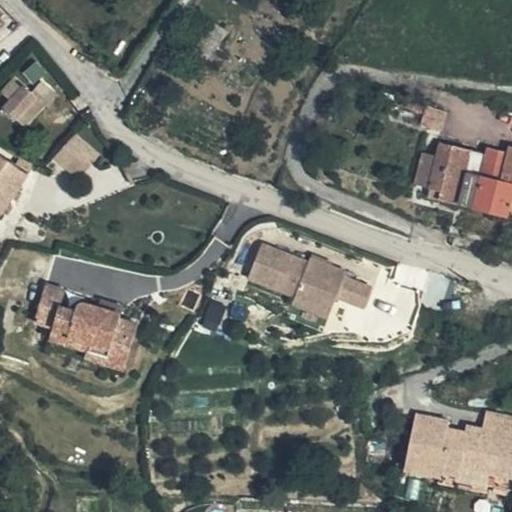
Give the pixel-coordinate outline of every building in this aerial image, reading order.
[(19,87),(0,108),(0,111),(13,122),(33,99),(19,87)] [(439,114),(422,106),(412,125),(431,133),(439,114)] [(78,132),(58,156),(81,176),(102,152),(78,132)] [(463,151),(430,144),(421,168),(421,170),(442,177),(433,208),(467,215),(470,207),(478,162),(462,159),(463,151)] [(0,212),(30,170),(18,161),(0,147),(0,212)] [(502,158),(480,153),(478,162),(470,207),(467,215),(502,223),(505,213),(511,214),(511,154),(503,153),(502,158)] [(30,170),(34,164),(22,156),(18,161),(30,170)] [(442,177),(421,170),(414,204),(433,208),(442,177)] [(299,303),(337,317),(342,304),(370,316),(378,298),(350,287),(351,283),(315,266),(313,272),(267,253),(255,285),(299,303)] [(66,303),(44,298),(36,337),(54,342),(53,346),(92,355),(90,364),(113,369),(115,360),(132,365),(140,334),(121,329),(101,324),(102,319),(99,319),(83,316),(79,317),(77,323),(62,319),(66,303)] [(332,326),(337,317),(299,303),(296,311),(332,326)] [(101,324),(121,329),(124,318),(101,312),(99,319),(102,319),(101,324)] [(51,354),(90,364),(92,355),(53,346),(51,354)] [(111,375),(128,379),(132,365),(115,360),(113,369),(111,375)] [(111,375),(113,369),(90,364),(89,370),(111,375)] [(437,488),(474,496),(475,488),(511,494),(511,486),(511,421),(484,416),(480,432),(479,432),(475,445),(464,443),(465,436),(445,432),(446,425),(413,419),(402,474),(438,481),(437,488)] [(475,445),(479,432),(467,429),(465,436),(464,443),(475,445)]
